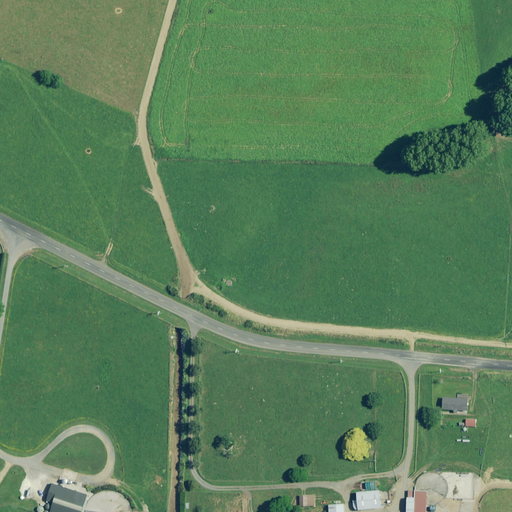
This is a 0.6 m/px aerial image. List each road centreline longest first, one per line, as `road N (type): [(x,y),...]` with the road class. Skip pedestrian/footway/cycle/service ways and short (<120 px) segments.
road 1 (unclassified): [(0,214),(264,339),(511,361)]
road 2 (track): [(143,133),(126,165),(119,230),(102,265)]
